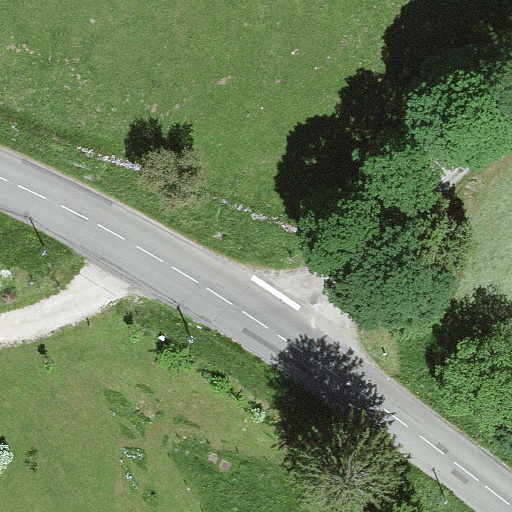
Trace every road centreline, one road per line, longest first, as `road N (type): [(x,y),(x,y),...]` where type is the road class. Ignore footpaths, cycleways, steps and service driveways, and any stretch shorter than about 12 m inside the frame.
road 1 (residential): [(275,335),(297,306),(511,113)]
road 2 (secondary): [(0,177),(152,255),(275,335)]
road 3 (secondary): [(275,335),(511,511)]
